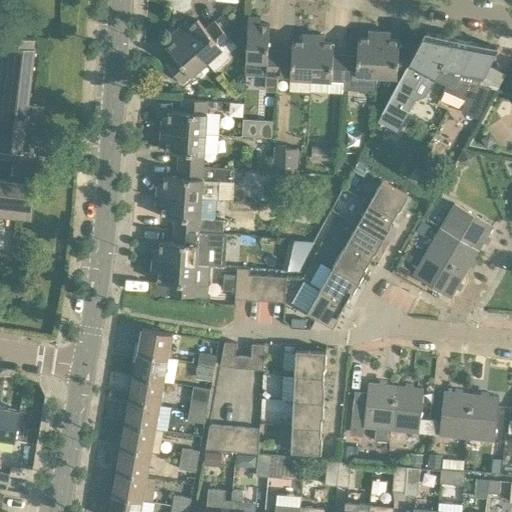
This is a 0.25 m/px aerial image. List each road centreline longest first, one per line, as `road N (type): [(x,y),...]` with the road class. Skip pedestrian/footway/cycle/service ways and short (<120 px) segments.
road 1 (residential): [(80,373),(118,0)]
road 2 (residential): [(57,511),(80,373)]
road 3 (unclassified): [(511,338),(375,324)]
